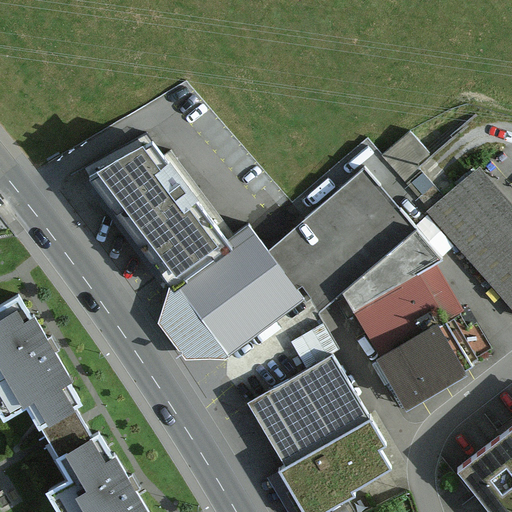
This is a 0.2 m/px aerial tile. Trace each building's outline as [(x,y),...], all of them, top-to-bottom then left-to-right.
[(412,130),(385,153),(407,179),(434,155),(412,130)] [(173,291),(230,250),(151,141),(94,182),(173,291)] [(511,317),(511,216),(473,168),(421,212),(511,317)] [(224,360),(304,303),(253,233),(230,250),(173,291),(224,360)] [(425,265),(343,311),(392,397),(454,363),(432,323),(452,312),(425,265)] [(224,360),(173,291),(160,325),(187,359),(224,360)] [(82,404),(20,299),(0,310),(0,407),(7,419),(27,407),(40,429),(82,404)] [(352,419),(317,356),(234,402),(271,468),(352,419)] [(367,441),(352,419),(271,468),(262,475),(285,511),(312,511),(340,495),(337,490),(370,469),(357,448),(367,441)] [(511,511),(511,429),(457,474),(488,511),(511,511)] [(144,511),(101,438),(59,463),(72,485),(52,497),(60,511),(144,511)]
